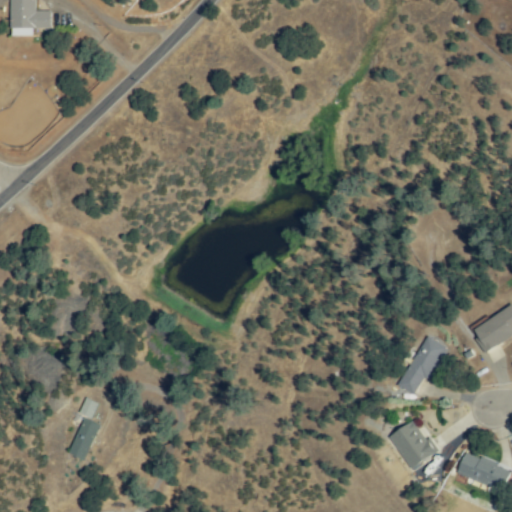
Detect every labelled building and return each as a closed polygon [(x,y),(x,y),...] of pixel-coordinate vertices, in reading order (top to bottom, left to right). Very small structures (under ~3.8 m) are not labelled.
[(34,0),(36,14),(48,13),(51,44),(43,45),(42,31),(16,34),(12,0),(34,0)] [(511,305),(511,333),(488,352),(474,333),(511,305)] [(400,383),(430,338),(446,349),(415,394),(400,383)] [(98,406),(92,418),(81,412),(87,400),(98,406)] [(86,421),(100,428),(85,459),(71,452),(86,421)] [(436,451),(415,468),(392,439),(412,422),(436,451)] [(509,472),(502,490),(461,473),(468,455),(509,472)]
